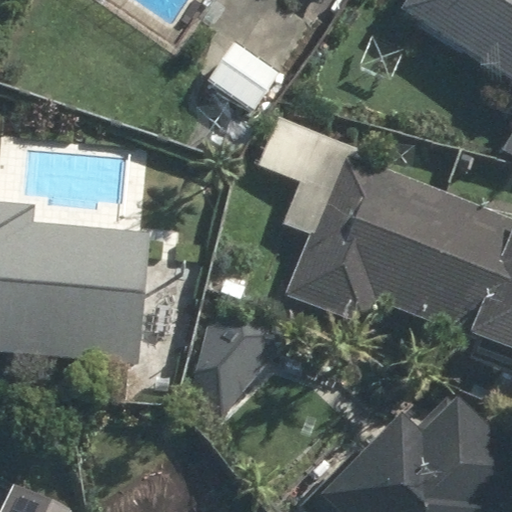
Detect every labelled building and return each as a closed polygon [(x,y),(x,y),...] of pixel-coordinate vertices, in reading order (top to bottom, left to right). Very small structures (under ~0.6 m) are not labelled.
[(511,0),(416,0),(409,12),(511,80),(511,0)] [(240,45),(211,85),(258,119),(287,79),(240,45)] [(511,218),(357,155),(281,123),(262,168),(303,184),(285,228),(320,243),(297,299),(376,331),(387,305),(480,344),(475,358),(511,373),(511,218)] [(511,123),(487,159),(511,177),(511,123)] [(0,364),(148,372),(153,269),(183,270),(185,227),(145,225),(149,147),(1,140),(0,170),(0,364)] [(291,343),(227,301),(171,385),(235,428),(291,343)] [(511,511),(511,452),(442,386),(368,465),(359,457),(307,511),(511,511)] [(4,511),(58,511),(17,489),(4,511)]
